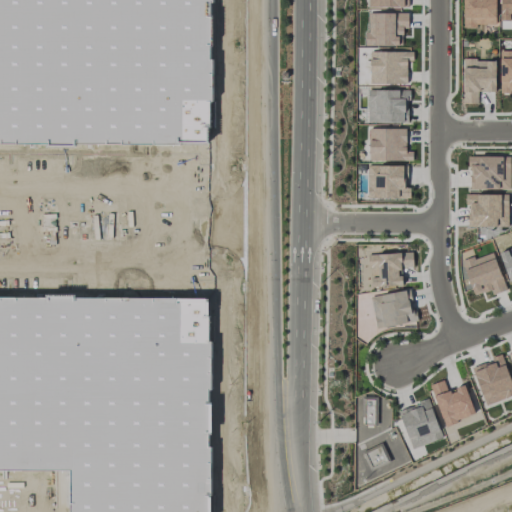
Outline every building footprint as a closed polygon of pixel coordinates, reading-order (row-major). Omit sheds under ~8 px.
[(495,0),(463,0),(463,25),(495,26),(495,0)] [(511,0),(499,0),(500,20),(511,20),(511,22),(511,21),(511,0)] [(407,12),(368,13),(368,32),(364,32),(364,45),(402,44),(401,28),(407,28),(407,12)] [(511,91),(511,49),(499,50),(500,92),(511,91)] [(413,51),(369,51),(369,83),(407,84),(407,60),(413,61),(413,51)] [(495,92),(495,60),(463,59),(463,103),(477,103),(478,91),(495,92)] [(205,122),(206,91),(201,91),(201,61),(179,61),(178,94),(181,94),(181,106),(185,106),(185,121),(205,122)] [(409,89),(367,90),(368,122),(406,122),(406,99),(409,99),(409,89)] [(412,160),(412,151),(405,151),(406,128),(369,128),(368,160),(412,160)] [(510,156),(469,156),(469,189),(509,189),(510,156)] [(368,198),(409,197),(409,189),(404,189),(403,164),(367,165),(368,198)] [(507,226),(508,194),(465,194),(465,205),(469,205),(469,226),(507,226)] [(511,244),(509,245),(510,248),(499,252),(508,280),(511,278),(511,244)] [(473,296),(490,290),(492,294),(506,290),(492,251),(462,262),(473,296)] [(401,285),(401,267),(413,267),(412,252),(369,254),(370,286),(401,285)] [(418,322),(416,311),(411,312),(408,290),(371,296),(375,327),(418,322)] [(511,395),(511,385),(502,354),(491,357),(492,361),(472,367),(484,405),(511,395)] [(465,385),(447,390),(443,380),(431,384),(443,425),(474,415),(465,385)] [(377,424),(376,396),(362,397),(363,425),(377,424)] [(442,438),(429,399),(398,410),(411,449),(442,438)] [(388,462),(381,447),(363,455),(370,471),(388,462)]
